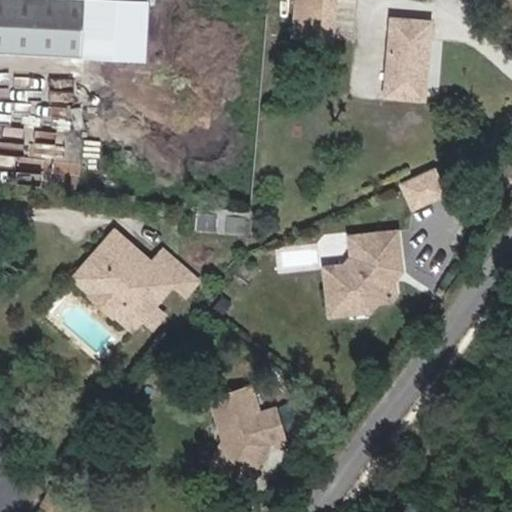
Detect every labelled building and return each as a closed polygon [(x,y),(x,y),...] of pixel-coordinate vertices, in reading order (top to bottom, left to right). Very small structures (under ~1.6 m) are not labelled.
[(0,0),(0,53),(80,57),(83,0),(0,0)] [(298,37),(332,39),(334,0),(296,0),(294,37),(298,37)] [(430,23),(391,20),(385,98),(424,100),(430,23)] [(433,41),(430,93),(441,93),(444,41),(433,41)] [(426,202),(415,177),(384,191),(396,216),(426,202)] [(127,242),(125,244),(135,253),(137,250),(148,237),(138,228),(127,242)] [(112,229),(78,270),(89,279),(96,279),(122,300),(126,310),(137,320),(141,315),(151,303),(155,306),(171,279),(185,290),(199,273),(181,258),(167,275),(150,262),(137,250),(135,253),(125,244),(127,242),(112,229)] [(395,231),(348,236),(350,256),(343,265),(323,268),(329,314),(351,311),(349,296),(372,293),(373,301),(390,299),(394,293),(392,279),(391,267),(399,267),(395,231)] [(165,245),(150,262),(167,275),(181,258),(165,245)] [(399,267),(391,267),(392,279),(399,270),(399,267)] [(78,270),(71,277),(86,290),(85,292),(111,314),(112,312),(131,327),(137,320),(126,310),(122,300),(96,279),(89,279),(78,270)] [(372,293),(349,296),(351,311),(368,310),(373,301),(372,293)] [(151,303),(141,315),(145,318),(155,306),(151,303)] [(155,306),(145,318),(152,324),(161,312),(155,306)] [(252,382),(213,394),(226,436),(213,461),(249,479),(269,440),(269,438),(285,433),(276,404),(260,409),(252,382)] [(53,491),(44,507),(52,511),(55,511),(64,497),(53,491)] [(64,497),(55,511),(72,511),(77,504),(64,497)]
